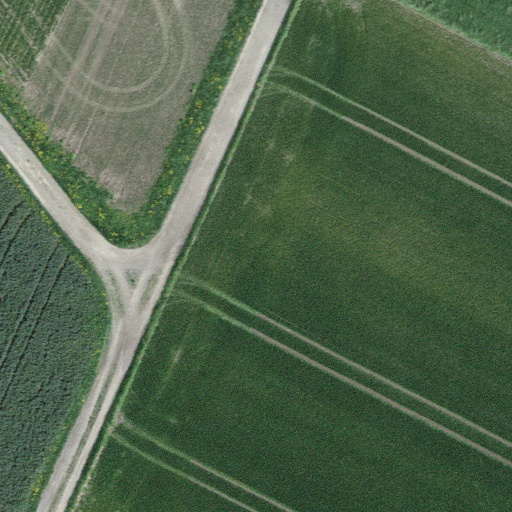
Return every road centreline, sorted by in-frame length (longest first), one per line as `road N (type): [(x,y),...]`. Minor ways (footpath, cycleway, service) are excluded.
road 1 (track): [(55,511),(285,0)]
road 2 (track): [(140,323),(0,145)]
